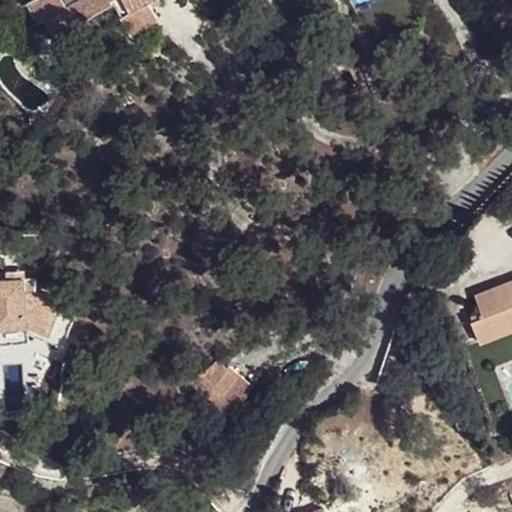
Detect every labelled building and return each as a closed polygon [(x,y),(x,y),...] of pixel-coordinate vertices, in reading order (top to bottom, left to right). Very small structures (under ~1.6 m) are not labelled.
[(28,0),(39,17),(48,13),(55,30),(73,19),(75,24),(85,18),(83,15),(111,0),(112,0),(130,29),(159,15),(150,0),(28,0)] [(392,77),(378,51),(360,60),(374,87),(392,77)] [(0,266),(0,270),(1,276),(18,274),(17,264),(0,266)] [(1,276),(0,276),(0,333),(24,331),(49,334),(50,328),(67,330),(75,295),(31,285),(29,273),(18,274),(1,276)] [(511,295),(508,288),(506,285),(473,303),(482,319),(499,312),(509,327),(511,325),(511,295)] [(485,350),(511,334),(511,325),(509,327),(499,312),(482,319),(470,326),(485,350)] [(67,330),(50,328),(49,334),(66,336),(67,330)] [(24,331),(0,333),(0,344),(26,341),(24,331)] [(228,361),(204,392),(230,413),(254,382),(228,361)] [(438,441),(408,444),(410,458),(440,453),(438,441)]
